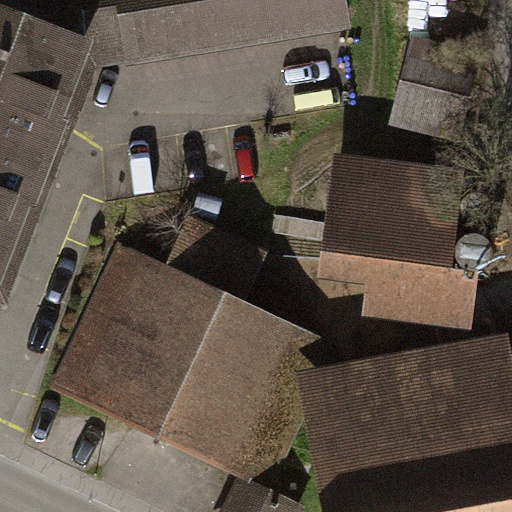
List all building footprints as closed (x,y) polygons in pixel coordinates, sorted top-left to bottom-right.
[(64,0),(65,31),(90,42),(79,67),(344,28),(339,0),(64,0)] [(413,0),(416,39),(491,35),(488,0),(413,0)] [(0,296),(5,298),(70,122),(62,119),(79,67),(90,42),(65,31),(0,5),(0,296)] [(385,136),(452,148),(463,85),(397,73),(385,136)] [(328,154),(312,281),(361,287),(357,318),(468,332),(475,270),(445,266),(457,170),(328,154)] [(230,476),(266,493),(297,417),(287,373),(320,367),(339,345),(241,298),(264,252),(186,217),(165,267),(113,244),(41,388),(230,476)] [(297,417),(317,511),(511,511),(511,342),(499,344),(499,332),(320,367),(287,373),(297,417)] [(266,493),(230,476),(213,511),(294,511),(297,507),(266,493)]
